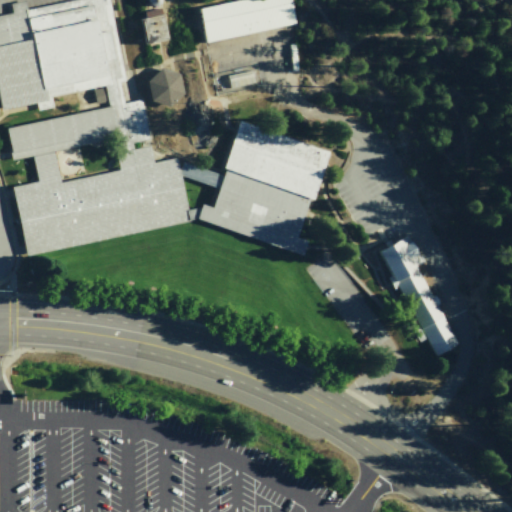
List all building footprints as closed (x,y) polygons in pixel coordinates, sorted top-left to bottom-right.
[(0,14),(0,108),(34,101),(35,109),(49,107),(47,96),(122,81),(105,0),(64,0),(24,8),(22,0),(5,0),(8,13),(0,14)] [(237,0),(198,9),(205,44),(294,24),(288,0),(237,0)] [(166,40),(161,8),(139,11),(144,43),(166,40)] [(180,70),(146,73),(149,103),(182,100),(180,70)] [(2,128),(9,158),(115,135),(117,145),(147,138),(138,98),(2,128)] [(239,124),(211,208),(200,204),(194,221),(298,256),(303,241),(294,238),(323,152),(239,124)] [(10,188),(113,168),(110,156),(148,149),(150,161),(173,156),(185,220),(23,253),(10,188)] [(455,345),(415,265),(421,262),(408,235),(376,251),(394,288),(398,286),(432,356),(455,345)]
